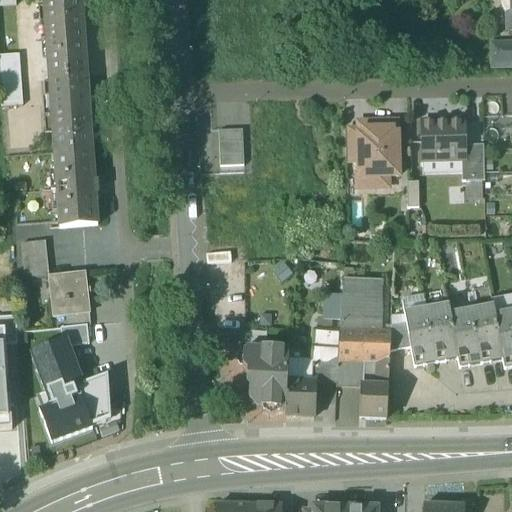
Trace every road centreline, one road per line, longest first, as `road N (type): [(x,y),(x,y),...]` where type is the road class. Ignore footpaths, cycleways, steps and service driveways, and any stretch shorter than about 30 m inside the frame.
road 1 (residential): [(209,468),(182,93)]
road 2 (residential): [(511,91),(182,93)]
road 3 (tertiary): [(209,468),(511,452)]
road 4 (tertiary): [(56,511),(143,480),(209,468)]
